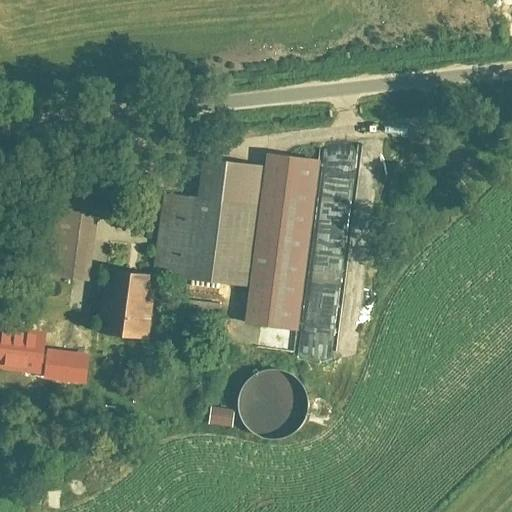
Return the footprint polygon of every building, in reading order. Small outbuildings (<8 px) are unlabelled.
[(326,160),(276,154),(275,164),(258,285),(253,320),(303,327),(326,160)] [(258,285),(275,164),(212,155),(207,195),(167,189),(156,271),(258,285)] [(106,190),(76,186),(63,275),(94,279),(106,190)] [(162,275),(112,268),(103,330),(154,338),(162,275)] [(0,326),(0,370),(92,382),(96,353),(48,347),(50,332),(0,326)] [(245,428),(300,428),(300,372),(245,371),(245,428)] [(215,404),(211,422),(234,427),(238,409),(215,404)]
